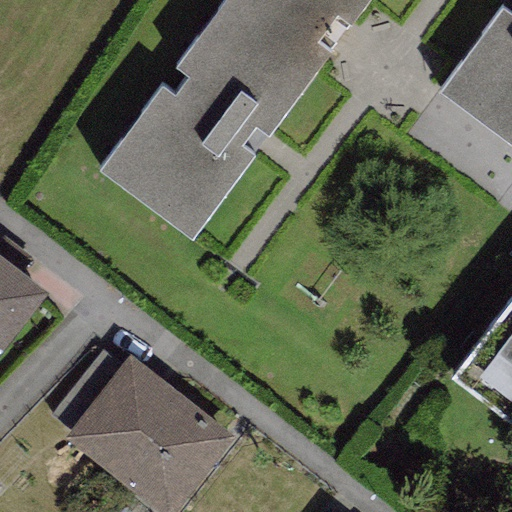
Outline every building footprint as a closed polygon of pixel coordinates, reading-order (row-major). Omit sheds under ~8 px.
[(99,181),(191,247),(255,162),(244,153),(255,137),(268,144),(316,80),(371,6),(375,0),(231,0),(175,77),(187,87),(173,106),(162,96),(99,181)] [(511,25),(503,18),(439,101),(511,156),(511,25)] [(0,362),(48,300),(0,263),(0,362)] [(511,309),(450,390),(511,436),(511,309)] [(133,362),(66,443),(151,511),(178,511),(234,444),(133,362)]
